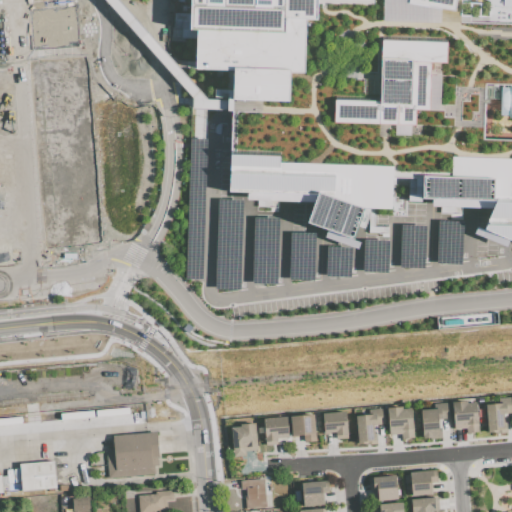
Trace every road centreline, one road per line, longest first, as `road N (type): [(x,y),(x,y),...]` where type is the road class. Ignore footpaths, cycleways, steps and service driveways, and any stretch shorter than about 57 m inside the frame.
road 1 (residential): [(163,353),(99,322),(0,329)]
road 2 (residential): [(460,456),(324,465)]
road 3 (residential): [(209,511),(191,385)]
